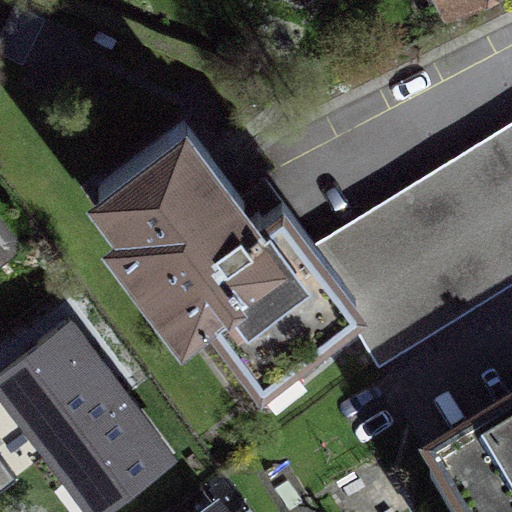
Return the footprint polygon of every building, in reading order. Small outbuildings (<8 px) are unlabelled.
[(44,14),(15,1),(0,30),(0,46),(22,58),(44,14)] [(263,180),(187,80),(90,154),(114,190),(103,197),(185,307),(212,284),(263,349),(340,297),(370,276),(332,228),(284,165),(263,180)] [(511,118),(332,228),(370,276),(340,297),(377,361),(511,278),(511,118)] [(0,256),(14,246),(0,227),(0,256)] [(174,428),(82,306),(0,367),(0,446),(11,461),(78,411),(121,468),(174,428)] [(511,511),(511,400),(420,457),(453,511),(511,511)]
